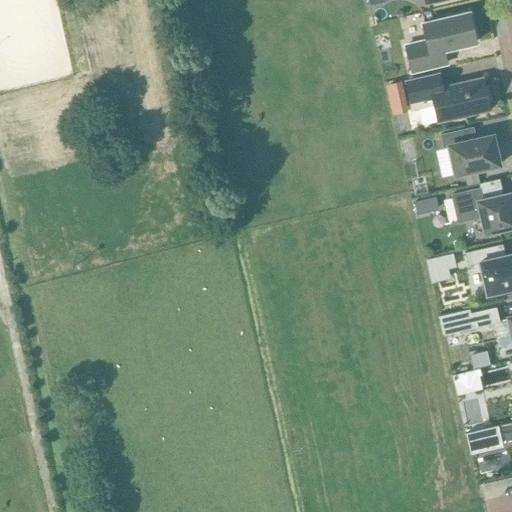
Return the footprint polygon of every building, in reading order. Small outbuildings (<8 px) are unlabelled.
[(422,24),(426,42),(406,47),(412,72),(447,64),(444,50),(476,43),(469,13),(428,23),(422,24)] [(434,106),(438,122),(489,110),(487,103),(492,102),(488,85),(483,86),(482,79),(441,89),(438,75),(406,82),(413,111),(434,106)] [(449,147),(455,175),(499,165),(497,157),(499,157),(496,144),(494,144),(493,136),(467,142),(464,130),(441,136),(444,149),(449,147)] [(481,217),(485,234),(511,227),(511,203),(510,194),(484,200),(481,189),(452,196),(458,223),(481,217)] [(479,264),(487,295),(511,289),(511,254),(505,256),(502,245),(465,253),(468,266),(479,264)] [(453,252),(426,259),(431,281),(459,274),(453,252)] [(443,336),(499,323),(495,308),(470,314),(469,310),(439,316),(443,336)] [(480,369),(453,373),(456,394),(484,390),(480,369)] [(467,441),(500,434),(499,426),(465,434),(467,441)]
